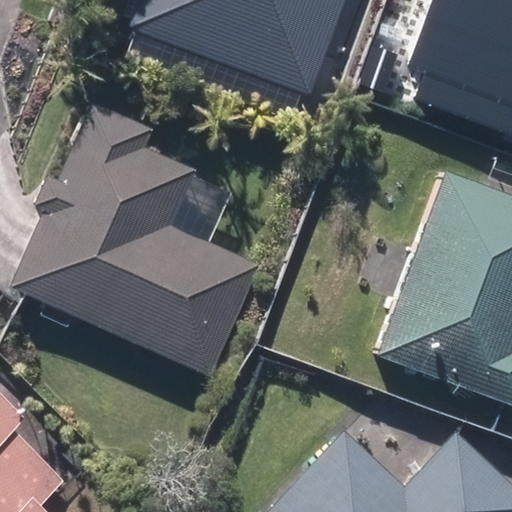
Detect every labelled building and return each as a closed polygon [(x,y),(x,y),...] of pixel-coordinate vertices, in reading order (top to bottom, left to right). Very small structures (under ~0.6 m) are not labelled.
[(141,0),(129,33),(308,98),(343,0),(141,0)] [(511,0),(439,0),(428,32),(480,52),(453,120),(511,141),(511,0)] [(358,82),(383,92),(396,61),(371,51),(358,82)] [(11,287),(207,376),(254,270),(164,229),(190,173),(140,151),(146,135),(91,110),(58,184),(46,179),(34,207),(45,212),(11,287)] [(377,355),(511,406),(511,199),(445,174),(377,355)] [(0,511),(24,511),(20,507),(45,482),(0,436),(0,426),(6,421),(0,414),(0,511)] [(271,511),(511,511),(511,491),(452,435),(401,492),(342,437),(271,511)]
